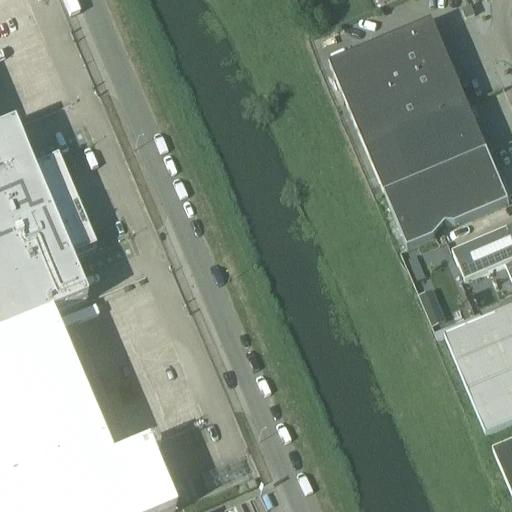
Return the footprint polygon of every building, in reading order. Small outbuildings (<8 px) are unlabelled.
[(461,13),(465,23),(474,19),(470,10),(461,13)] [(329,69),(364,150),(466,107),(432,26),(329,69)] [(364,150),(384,199),(487,156),(466,107),(364,150)] [(0,238),(74,207),(55,163),(28,173),(11,132),(0,136),(0,238)] [(487,156),(384,199),(408,254),(433,244),(446,230),(455,230),(509,207),(487,156)] [(74,207),(0,238),(0,511),(171,511),(145,450),(109,465),(48,321),(84,305),(67,264),(94,252),(74,207)] [(511,231),(452,257),(464,286),(488,276),(489,276),(505,269),(511,286),(511,231)] [(438,310),(425,315),(432,330),(444,325),(438,310)] [(468,397),(486,439),(511,428),(511,313),(445,342),(468,397)] [(511,447),(492,456),(511,502),(511,447)]
